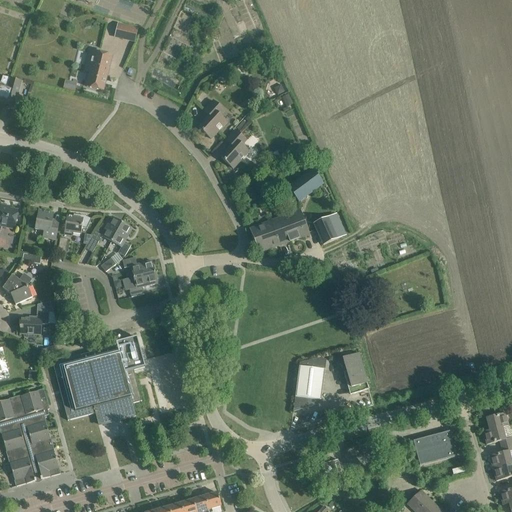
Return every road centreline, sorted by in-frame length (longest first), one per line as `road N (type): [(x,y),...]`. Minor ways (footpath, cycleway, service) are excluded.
road 1 (tertiary): [(181,264),(159,222),(94,170),(0,137)]
road 2 (residential): [(35,511),(221,457),(232,440)]
road 3 (tertiary): [(261,450),(458,399)]
road 4 (tertiary): [(232,440),(210,410),(181,264)]
road 5 (residential): [(241,257),(242,233),(217,184),(176,132)]
